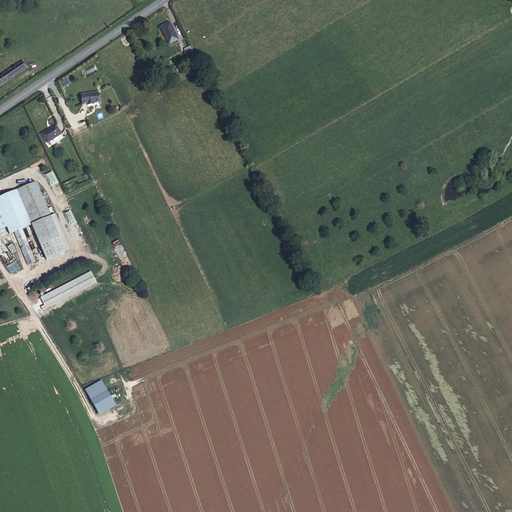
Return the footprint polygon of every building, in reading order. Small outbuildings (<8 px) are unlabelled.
[(175,35),(166,19),(157,23),(165,40),(175,35)] [(0,79),(27,62),(22,56),(0,70),(0,79)] [(81,92),(82,103),(87,102),(87,103),(94,102),(94,101),(100,100),(98,90),(81,92)] [(42,133),(48,142),(61,132),(55,123),(42,133)] [(36,181),(17,189),(31,224),(39,245),(58,237),(36,181)] [(31,224),(17,189),(0,195),(0,213),(5,226),(8,233),(31,224)] [(14,232),(27,265),(35,262),(23,229),(14,232)] [(14,250),(9,243),(5,246),(9,253),(14,250)] [(42,307),(43,309),(97,284),(91,272),(40,296),(44,306),(42,307)] [(113,403),(107,393),(91,401),(97,411),(113,403)]
